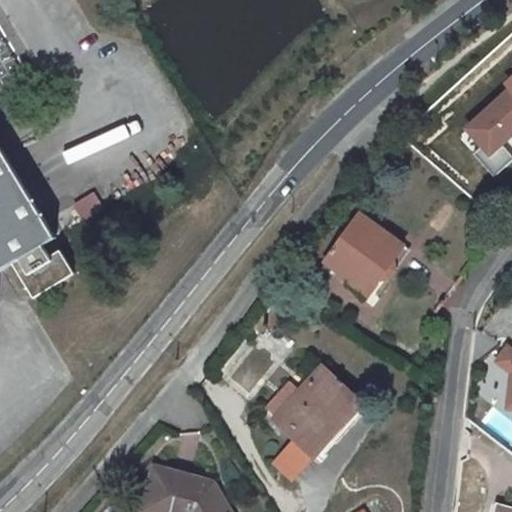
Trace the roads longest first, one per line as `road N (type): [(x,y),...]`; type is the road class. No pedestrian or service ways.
road 1 (residential): [(0,511),(291,166),(479,0)]
road 2 (residential): [(437,511),(460,314),(511,233)]
